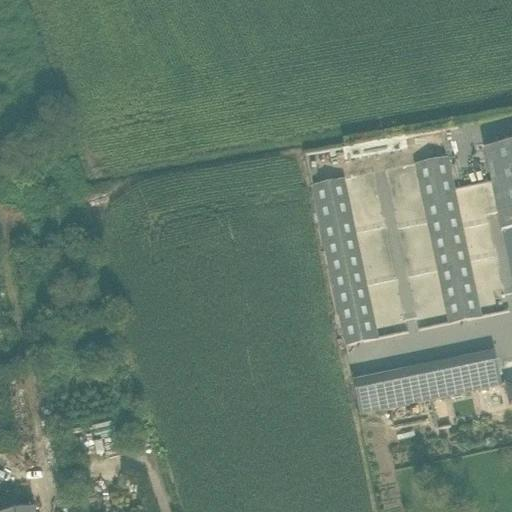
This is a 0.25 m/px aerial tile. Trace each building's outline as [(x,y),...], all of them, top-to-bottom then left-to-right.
[(511,146),(485,152),(489,173),(511,168),(511,146)] [(452,158),(419,165),(453,325),(485,318),(452,158)] [(511,189),(511,168),(489,173),(493,193),(511,189)] [(344,180),(312,187),(345,348),(378,341),(344,180)] [(511,210),(511,189),(493,193),(498,213),(511,210)] [(511,210),(498,213),(511,281),(511,210)] [(7,319),(0,320),(0,347),(13,344),(7,319)] [(494,353),(352,383),(359,417),(501,387),(494,353)]
